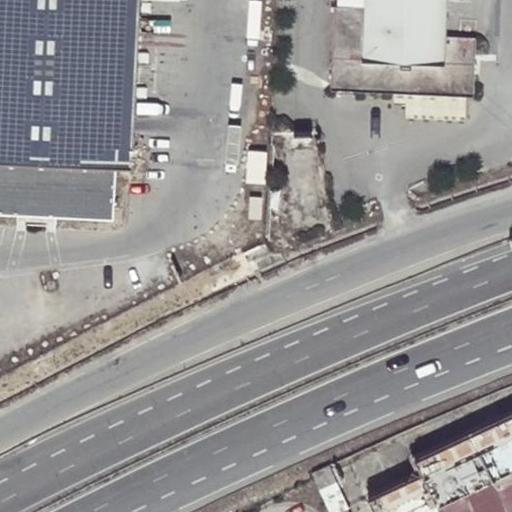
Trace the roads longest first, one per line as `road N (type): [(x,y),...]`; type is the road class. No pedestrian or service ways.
road 1 (unclassified): [(410,241),(211,324),(0,435)]
road 2 (trunk): [(511,278),(249,385)]
road 3 (trunk): [(249,385),(0,507)]
road 4 (trunk): [(249,385),(0,480)]
road 5 (trunk): [(94,511),(320,410)]
road 6 (trunk): [(320,410),(511,331)]
road 7 (trunk): [(146,511),(320,410)]
